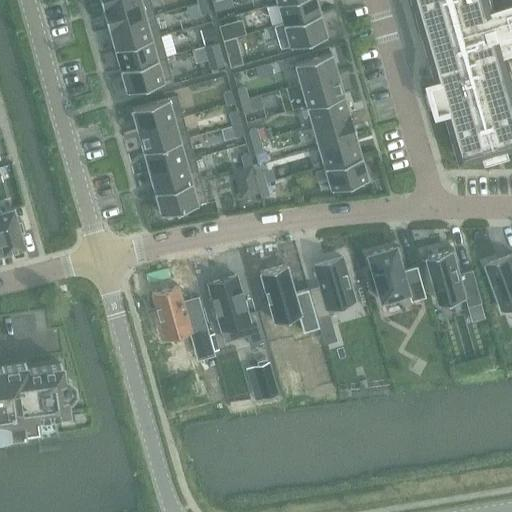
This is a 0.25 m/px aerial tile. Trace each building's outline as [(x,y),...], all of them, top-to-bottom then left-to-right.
[(150,0),(126,0),(101,7),(107,28),(154,15),(150,0)] [(201,14),(209,12),(205,0),(197,3),(201,14)] [(211,0),(214,10),(222,8),(219,0),(211,0)] [(283,23),(274,25),(274,26),(319,13),(315,0),(287,0),(277,3),(283,23)] [(511,0),(415,0),(438,79),(431,81),(432,85),(432,87),(433,90),(437,104),(439,110),(447,108),(462,160),(487,152),(488,157),(508,151),(506,147),(511,145),(511,73),(506,52),(511,49),(511,0)] [(319,13),(274,26),(280,48),(325,35),(319,13)] [(154,15),(107,28),(107,29),(109,28),(114,48),(160,36),(154,15)] [(230,22),(219,26),(223,40),(231,38),(235,37),(230,22)] [(213,27),(200,30),(205,45),(217,42),(214,30),(213,27)] [(160,36),(114,48),(120,69),(166,56),(160,36)] [(231,38),(223,40),(226,52),(234,50),(231,38)] [(205,45),(191,49),(195,61),(208,57),(211,69),(224,65),(220,53),(217,42),(205,45)] [(330,52),(294,62),(300,83),(336,73),(330,52)] [(166,56),(120,69),(126,91),(172,78),(166,56)] [(336,73),(300,83),(306,104),(342,94),(336,73)] [(236,89),(240,100),(248,98),(244,86),(236,89)] [(223,92),(226,104),(234,102),(231,90),(223,92)] [(176,94),(131,107),(137,129),(182,116),(176,94)] [(342,94),(306,104),(312,125),(350,114),(350,113),(348,114),(342,94)] [(240,100),(243,112),(251,110),(248,98),(240,100)] [(229,113),(232,125),(240,123),(236,111),(229,113)] [(350,114),(312,125),(318,146),(356,135),(350,114)] [(182,116),(137,129),(143,150),(188,137),(182,116)] [(232,125),(235,136),(243,134),(240,123),(232,125)] [(248,130),(251,142),(259,140),(256,128),(248,130)] [(356,135),(318,146),(324,167),(360,156),(355,136),(356,136),(356,135)] [(188,137),(143,150),(149,171),(194,158),(188,137)] [(251,142),(255,153),(263,151),(259,140),(251,142)] [(240,155),(244,167),(251,164),(248,153),(240,155)] [(360,156),(324,167),(330,188),(366,178),(360,156)] [(194,158),(149,171),(154,191),(200,179),(194,158)] [(252,167),(234,172),(242,199),(260,194),(257,185),(254,173),(252,167)] [(254,173),(257,185),(265,183),(262,171),(254,173)] [(200,179),(154,191),(160,213),(206,200),(200,179)] [(260,194),(261,197),(268,194),(265,183),(257,185),(260,194)] [(0,245),(2,252),(24,246),(20,233),(24,232),(21,219),(16,221),(12,207),(0,211),(0,245)] [(367,254),(380,300),(409,292),(412,301),(426,297),(418,266),(404,269),(397,246),(367,254)] [(453,247),(427,255),(440,303),(466,296),(469,305),(481,302),(472,270),(460,274),(453,247)] [(511,253),(495,259),(485,263),(503,310),(511,306),(511,253)] [(320,287),(308,290),(316,317),(329,313),(328,307),(354,300),(341,256),(324,261),(313,265),(320,287)] [(287,259),(256,268),(271,320),(300,312),(305,330),(318,326),(316,317),(308,290),(308,289),(296,292),(287,259)] [(235,275),(208,282),(213,297),(208,298),(212,313),(217,312),(222,328),(243,322),(247,334),(250,344),(263,340),(255,311),(246,313),(244,305),(245,304),(241,288),(239,289),(235,275)] [(182,284),(154,291),(167,338),(194,331),(197,343),(212,339),(199,296),(186,300),(182,284)] [(0,432),(36,427),(34,415),(69,410),(67,397),(70,396),(75,389),(74,380),(66,375),(63,376),(61,362),(26,368),(26,362),(0,365),(0,432)] [(268,362),(254,366),(262,397),(277,393),(268,362)]
